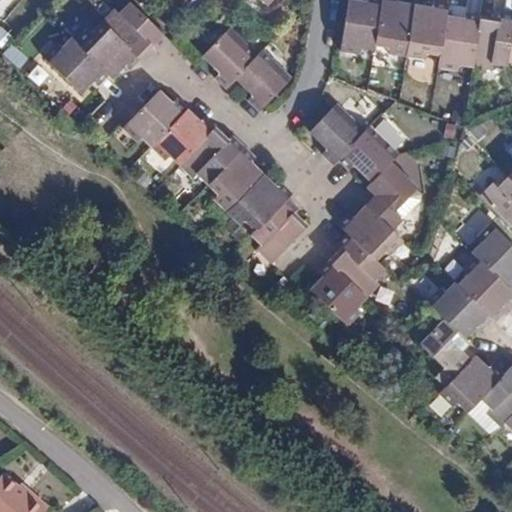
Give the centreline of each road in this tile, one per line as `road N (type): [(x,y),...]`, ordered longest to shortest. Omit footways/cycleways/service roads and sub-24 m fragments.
road 1 (residential): [(122,108),(165,67),(262,141)]
road 2 (residential): [(0,399),(130,511)]
road 3 (residential): [(262,141),(336,211),(293,263)]
road 4 (residential): [(262,141),(309,79),(323,0)]
